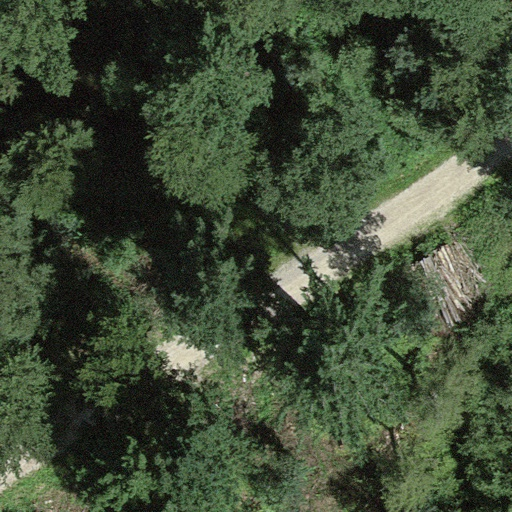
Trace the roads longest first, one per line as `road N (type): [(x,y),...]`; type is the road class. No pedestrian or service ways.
road 1 (track): [(511,113),(73,453),(0,492)]
road 2 (track): [(335,253),(0,168)]
